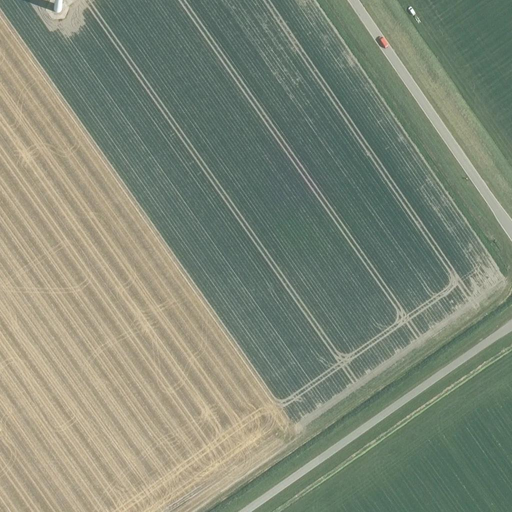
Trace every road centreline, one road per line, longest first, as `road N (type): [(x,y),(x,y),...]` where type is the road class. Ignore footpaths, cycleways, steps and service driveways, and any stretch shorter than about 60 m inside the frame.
road 1 (unclassified): [(245,511),(511,325)]
road 2 (unclassified): [(511,230),(353,0)]
